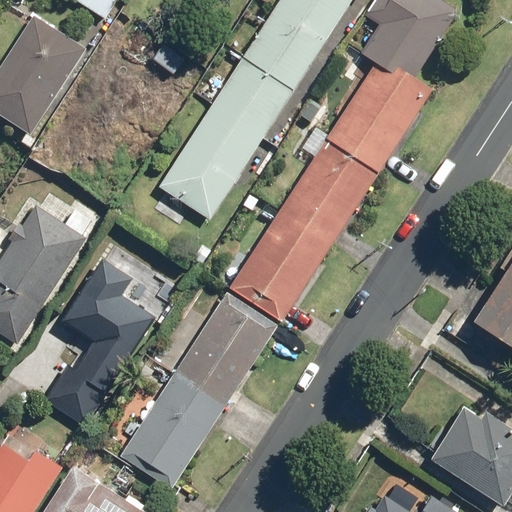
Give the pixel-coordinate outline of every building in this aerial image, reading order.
[(120,0),(77,0),(108,19),(120,0)] [(283,0),(161,188),(213,221),(356,0),(283,0)] [(461,12),(441,0),(379,0),(369,17),(382,26),(364,55),(378,64),(234,290),(285,323),(434,89),(418,79),(461,12)] [(89,51),(35,18),(0,73),(0,115),(34,137),(89,51)] [(0,282),(1,284),(0,285),(0,332),(21,346),(88,240),(38,207),(0,266),(0,282)] [(511,261),(475,319),(511,342),(511,261)] [(160,319),(94,277),(64,324),(130,366),(160,319)] [(229,294),(123,458),(174,491),(279,326),(229,294)] [(298,357),(307,345),(285,329),(270,350),(286,361),(292,353),(298,357)] [(69,385),(57,403),(92,426),(104,408),(69,385)] [(511,426),(487,411),(483,417),(464,405),(432,456),(451,468),(449,471),(503,504),(505,500),(506,501),(511,490),(511,426)] [(32,462),(5,445),(0,452),(0,511),(37,511),(63,470),(37,454),(32,462)] [(140,511),(70,467),(41,511),(140,511)] [(409,511),(385,495),(376,509),(369,505),(364,511),(459,511),(432,493),(419,511),(409,511)]
